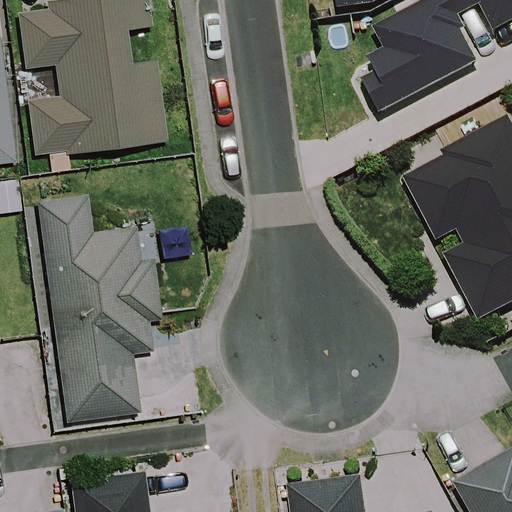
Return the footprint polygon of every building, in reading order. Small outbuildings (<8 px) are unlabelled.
[(18,104),(27,163),(160,142),(148,64),(123,68),(117,33),(144,29),(139,0),(71,0),(72,5),(10,15),(18,71),(50,66),(55,98),(18,104)] [(511,0),(361,0),(412,99),(482,64),(474,50),(511,30),(511,0)] [(374,143),(357,66),(313,76),(329,153),(374,143)] [(0,166),(11,165),(1,106),(0,96),(0,166)] [(511,307),(511,142),(501,121),(420,162),(423,167),(396,181),(428,246),(451,234),(459,250),(437,261),(471,329),(511,307)] [(85,239),(79,198),(27,206),(61,423),(132,412),(123,354),(152,349),(134,232),(85,239)] [(511,511),(511,455),(451,488),(464,511),(511,511)] [(138,511),(133,472),(63,482),(66,511),(138,511)] [(285,511),(355,511),(353,483),(283,491),(285,511)]
